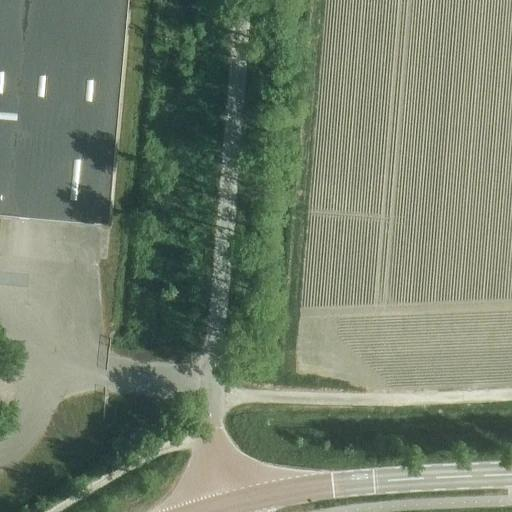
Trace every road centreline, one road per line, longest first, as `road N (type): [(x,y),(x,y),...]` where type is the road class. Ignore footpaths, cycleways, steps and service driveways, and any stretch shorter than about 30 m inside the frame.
road 1 (unclassified): [(211,393),(239,0)]
road 2 (unclassified): [(211,393),(511,397)]
road 3 (secondary): [(511,476),(373,481),(227,502)]
